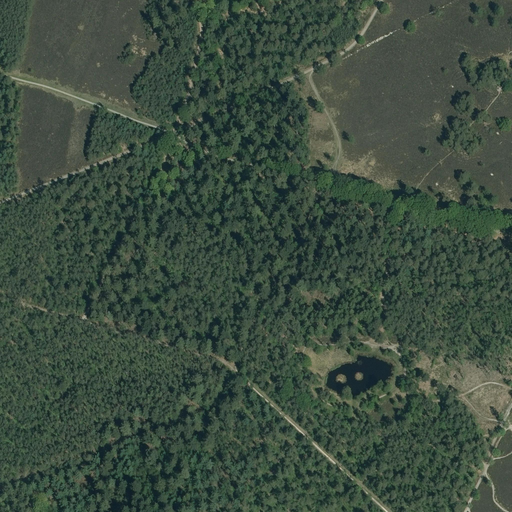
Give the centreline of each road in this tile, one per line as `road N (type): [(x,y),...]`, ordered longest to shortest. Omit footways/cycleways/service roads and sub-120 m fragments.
road 1 (track): [(311,69),(0,202)]
road 2 (track): [(0,298),(80,321),(174,133)]
road 3 (track): [(80,321),(228,367)]
road 4 (track): [(174,133),(200,38),(194,0)]
road 5 (track): [(360,487),(371,472),(430,455),(442,400)]
